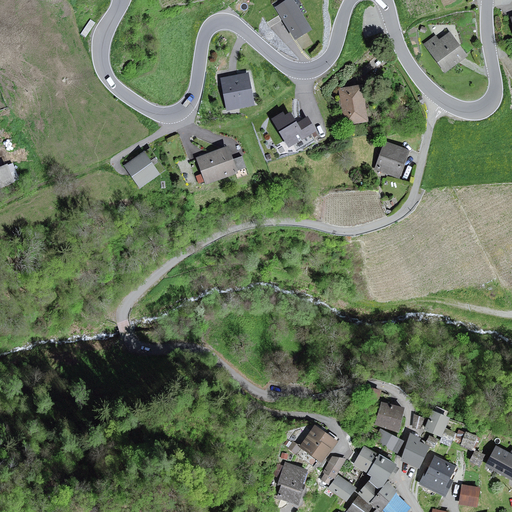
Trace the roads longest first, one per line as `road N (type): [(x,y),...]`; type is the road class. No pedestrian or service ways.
road 1 (unclassified): [(417,511),(398,469),(409,418),(394,391),(371,383),(271,397),(199,347),(135,344),(121,318),(132,296),(168,265),(233,226),(292,221),(356,230),(395,216),(414,192),(433,114),(444,100)]
road 2 (tertiary): [(122,0),(105,36),(106,75),(166,114),(190,101),(214,22),(237,23),(286,66),(309,71),(330,56),(351,0)]
road 3 (tertiary): [(444,100),(471,110),(494,93),(487,2)]
road 4 (track): [(385,304),(439,300),(511,315)]
